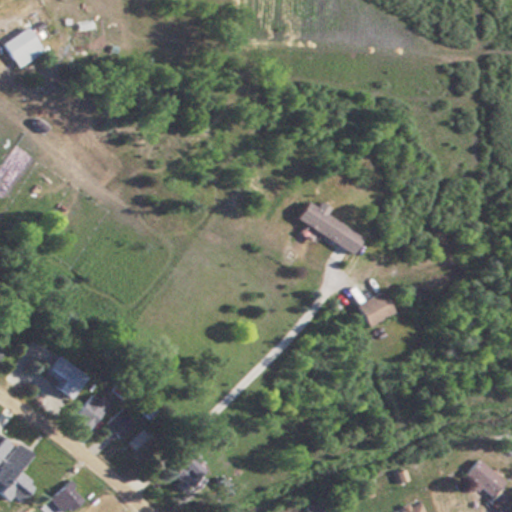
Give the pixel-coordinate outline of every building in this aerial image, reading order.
[(40,50),(24,26),(0,42),(0,44),(15,67),(40,50)] [(321,214),(325,207),(316,202),(314,206),(304,200),(293,220),(350,252),(360,236),(321,214)] [(390,314),(381,291),(354,302),(363,324),(390,314)] [(46,368),(73,391),(85,377),(57,354),(46,368)] [(84,429),(103,406),(89,393),(70,416),(84,429)] [(101,425),(115,439),(133,420),(120,406),(101,425)] [(0,493),(15,504),(31,481),(15,470),(28,453),(12,442),(10,445),(0,437),(0,493)] [(496,486),(500,481),(474,458),(460,474),(468,480),(466,482),(486,500),(485,501),(498,511),(499,511),(511,499),(496,486)] [(227,487),(219,477),(209,484),(217,495),(227,487)]
